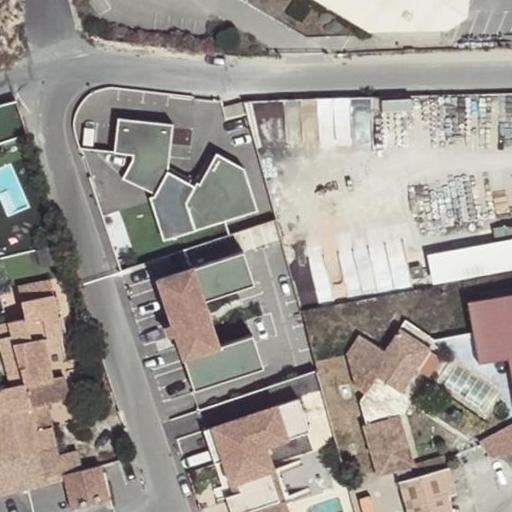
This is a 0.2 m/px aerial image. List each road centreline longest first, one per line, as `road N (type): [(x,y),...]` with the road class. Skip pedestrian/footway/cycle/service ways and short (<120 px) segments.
road 1 (residential): [(169,511),(32,96),(36,77)]
road 2 (unclassified): [(56,69),(273,77),(511,70)]
